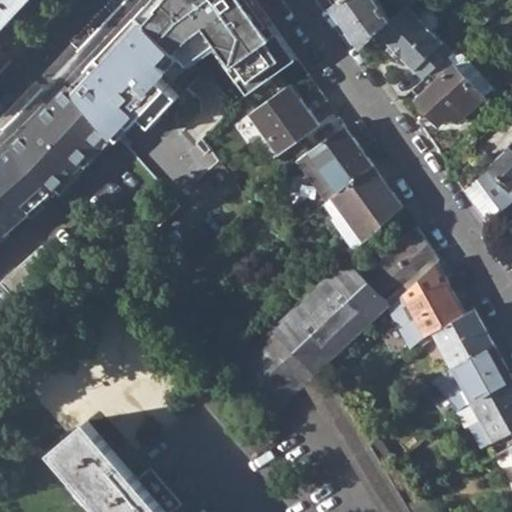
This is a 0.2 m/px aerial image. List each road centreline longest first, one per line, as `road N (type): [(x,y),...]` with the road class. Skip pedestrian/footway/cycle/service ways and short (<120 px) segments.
road 1 (residential): [(303,0),(511,307)]
road 2 (tertiary): [(98,0),(0,104)]
